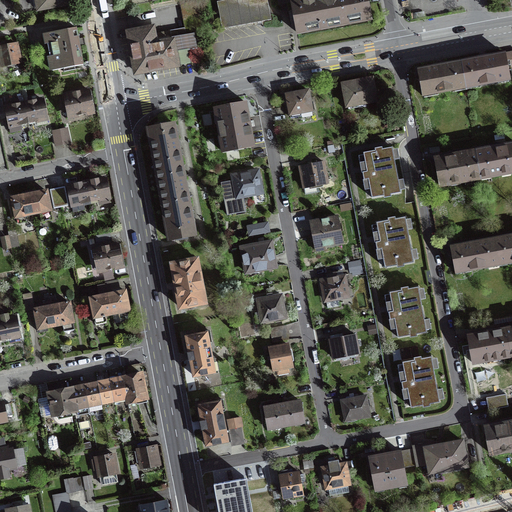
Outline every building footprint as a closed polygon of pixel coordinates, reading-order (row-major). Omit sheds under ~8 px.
[(34,0),(18,0),(21,12),(36,10),(34,0)] [(67,0),(37,0),(39,9),(68,3),(67,0)] [(222,28),(271,19),(267,0),(223,0),(217,1),(222,28)] [(292,0),(291,0),(292,2),(297,32),(371,19),(367,0),(292,0)] [(197,1),(181,4),(186,34),(194,33),(194,34),(203,32),(197,1)] [(83,64),(76,28),(46,33),(53,70),(83,64)] [(194,33),(186,34),(172,37),(171,33),(154,37),(153,33),(152,28),(129,32),(136,70),(139,69),(142,69),(142,71),(189,62),(187,51),(190,50),(197,49),(194,34),(194,33)] [(20,62),(16,44),(0,46),(0,56),(1,57),(3,66),(20,62)] [(462,62),(466,85),(477,83),(477,84),(499,80),(498,79),(509,77),(507,69),(505,54),(462,62)] [(455,87),(466,85),(462,62),(419,70),(423,93),(435,91),(435,93),(456,89),(455,87)] [(376,101),(372,79),(343,84),(347,106),(348,106),(348,109),(358,107),(358,104),(376,101)] [(93,111),(88,90),(65,95),(69,116),(93,111)] [(312,110),(308,90),(286,95),(291,118),(301,116),(301,112),(312,110)] [(43,100),(36,101),(36,100),(29,101),(29,103),(25,103),(28,122),(47,118),(43,100)] [(25,103),(20,104),(20,103),(12,105),(13,106),(6,107),(11,131),(21,129),(20,123),(28,122),(25,103)] [(248,124),(244,103),(216,108),(223,151),(252,146),(248,124)] [(154,170),(180,165),(176,143),(172,123),(146,128),(154,170)] [(69,142),(67,128),(60,129),(63,143),(69,142)] [(63,143),(60,129),(53,131),(56,145),(63,143)] [(511,170),(511,143),(476,151),(481,177),(511,170)] [(401,192),(393,147),(364,152),(372,198),(401,192)] [(476,151),(435,158),(440,185),(481,177),(476,151)] [(327,183),(323,163),(300,167),(304,187),(327,183)] [(162,211),(188,206),(184,185),(180,165),(154,170),(162,211)] [(231,181),(222,183),(228,214),(245,211),(242,196),(262,193),(258,171),(245,173),(233,176),(235,183),(232,184),(231,181)] [(87,182),(91,201),(99,199),(100,204),(110,202),(105,178),(98,180),(98,179),(91,180),(91,181),(87,182)] [(91,201),(87,182),(82,183),(82,182),(74,184),(75,185),(68,186),(72,205),(91,201)] [(64,187),(57,189),(61,206),(68,205),(64,187)] [(61,206),(57,189),(51,190),(54,208),(61,206)] [(33,213),(29,190),(22,192),(23,195),(12,197),(16,216),(17,216),(18,223),(28,221),(27,214),(33,213)] [(29,190),(33,213),(40,212),(42,221),(52,219),(48,200),(46,191),(34,193),(34,190),(29,190)] [(188,206),(162,211),(167,239),(194,234),(191,221),(188,206)] [(342,241),(337,217),(310,222),(315,247),(342,241)] [(414,262),(406,217),(377,222),(385,267),(414,262)] [(268,227),(267,222),(253,225),(254,234),(269,231),(268,227)] [(19,246),(16,231),(8,233),(9,236),(11,247),(19,246)] [(108,233),(95,236),(96,243),(110,240),(108,233)] [(511,235),(495,239),(499,262),(511,260),(511,235)] [(11,247),(9,236),(1,237),(4,249),(11,247)] [(499,262),(495,239),(452,247),(456,270),(499,262)] [(272,245),(271,242),(242,247),(246,272),(276,266),(272,245)] [(122,266),(117,244),(109,246),(108,245),(102,247),(93,249),(98,271),(122,266)] [(205,302),(196,257),(169,262),(174,287),(179,308),(205,302)] [(348,296),(344,276),(338,277),(338,276),(336,277),(335,273),(330,274),(331,278),(328,278),(328,279),(322,280),(326,300),(328,308),(339,306),(338,300),(342,300),(342,297),(348,296)] [(106,284),(112,313),(119,312),(121,322),(131,320),(125,291),(113,293),(113,292),(112,290),(119,289),(117,279),(105,282),(106,284)] [(112,313),(106,284),(100,285),(102,296),(90,298),(93,308),(94,316),(93,316),(95,324),(106,321),(105,314),(112,313)] [(418,286),(389,291),(398,337),(427,332),(418,286)] [(56,325),(51,302),(34,306),(32,293),(23,294),(26,311),(35,309),(37,320),(39,332),(48,330),(47,326),(56,325)] [(281,295),(272,297),(272,293),(268,294),(268,297),(258,299),(260,312),(256,313),(257,321),(262,321),(285,317),(281,295)] [(51,302),(56,325),(63,323),(64,331),(74,329),(71,313),(69,303),(56,305),(55,302),(51,302)] [(0,319),(0,335),(1,339),(9,338),(10,342),(20,340),(18,332),(15,316),(9,318),(9,316),(1,318),(1,319),(0,319)] [(270,328),(271,335),(286,333),(285,326),(270,328)] [(467,335),(469,344),(462,346),(463,351),(470,350),(473,363),(484,361),(484,358),(500,355),(501,358),(511,356),(511,353),(506,328),(467,335)] [(216,374),(208,331),(185,336),(189,357),(193,379),(216,374)] [(287,339),(286,333),(271,335),(273,342),(287,339)] [(359,354),(355,334),(331,339),(334,358),(359,354)] [(274,369),(277,368),(278,374),(289,372),(288,366),(292,365),(288,345),(270,348),(274,369)] [(431,356),(403,362),(411,407),(440,402),(431,356)] [(150,402),(145,374),(124,378),(129,401),(130,406),(150,402)] [(124,378),(111,380),(116,404),(129,401),(124,378)] [(111,380),(99,382),(104,407),(116,404),(111,380)] [(262,381),(252,383),(253,390),(263,388),(262,381)] [(99,382),(86,385),(91,409),(104,407),(99,382)] [(86,385),(75,387),(80,411),(91,409),(86,385)] [(75,387),(48,393),(54,422),(81,416),(80,411),(75,387)] [(370,416),(366,396),(355,398),(354,393),(349,394),(350,399),(342,400),(346,420),(370,416)] [(508,406),(506,394),(486,397),(489,410),(508,406)] [(223,400),(198,405),(206,445),(228,440),(222,411),(225,410),(223,400)] [(286,424),(294,423),(296,426),(302,424),(302,421),(304,421),(300,401),(282,404),(286,424)] [(13,416),(10,403),(4,404),(3,402),(0,402),(0,421),(7,420),(6,418),(13,416)] [(268,428),(270,428),(271,430),(277,429),(278,426),(286,424),(282,404),(265,408),(268,428)] [(244,441),(241,426),(242,426),(241,418),(230,420),(231,427),(229,428),(232,443),(244,441)] [(511,421),(485,426),(490,453),(501,451),(501,450),(511,447),(511,421)] [(462,441),(433,446),(432,442),(412,446),(413,449),(416,464),(416,467),(428,464),(430,472),(466,465),(462,441)] [(156,444),(136,448),(140,468),(160,464),(156,444)] [(6,446),(0,447),(0,477),(9,475),(8,468),(15,467),(17,474),(28,472),(26,461),(27,460),(25,449),(24,450),(23,447),(12,449),(7,450),(6,446)] [(413,449),(370,457),(376,488),(407,482),(404,467),(416,464),(413,449)] [(115,453),(95,457),(99,478),(118,474),(115,453)] [(329,466),(323,468),(327,488),(349,484),(345,463),(339,465),(338,460),(328,461),(329,466)] [(289,469),(279,471),(284,497),(303,494),(298,473),(290,474),(289,469)] [(90,475),(83,476),(86,489),(93,488),(90,475)] [(81,476),(63,479),(66,492),(68,492),(83,489),(81,476)] [(246,511),(240,479),(214,484),(205,486),(209,511),(246,511)] [(66,492),(52,495),(55,511),(71,511),(68,492),(66,492)] [(142,511),(168,511),(166,500),(141,505),(142,511)]
